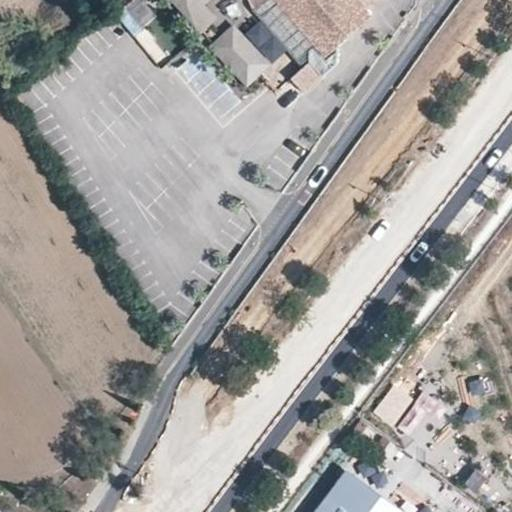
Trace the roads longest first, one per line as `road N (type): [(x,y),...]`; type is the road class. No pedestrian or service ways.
road 1 (unclassified): [(451,0),(166,384),(179,486)]
road 2 (primary): [(511,49),(412,177),(324,313),(179,486)]
road 3 (primary): [(227,511),(511,131)]
